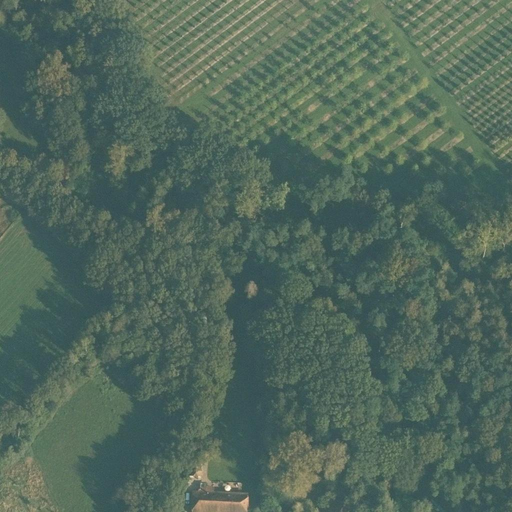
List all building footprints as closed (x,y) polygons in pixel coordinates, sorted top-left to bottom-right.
[(10,180),(11,177),(12,177),(12,176),(11,176),(10,175),(10,176),(6,174),(6,173),(5,173),(4,173),(4,174),(4,173),(3,174),(4,174),(3,178),(2,177),(2,178),(2,179),(3,179),(2,179),(3,180),(4,179),(8,181),(9,182),(9,181),(10,181),(10,180)] [(200,460),(215,447),(210,441),(195,455),(200,460)] [(202,460),(200,460),(190,460),(189,478),(201,478),(202,460)] [(386,473),(376,468),(369,482),(375,486),(373,492),(386,498),(392,485),(396,486),(400,476),(388,470),(386,473)] [(192,493),(191,511),(247,511),(249,497),(213,495),(206,494),(206,488),(206,485),(200,484),(200,491),(198,491),(198,494),(192,493)] [(328,511),(349,511),(352,509),(342,503),(346,496),(347,494),(341,490),(338,489),(337,491),(327,511),(328,511)]
